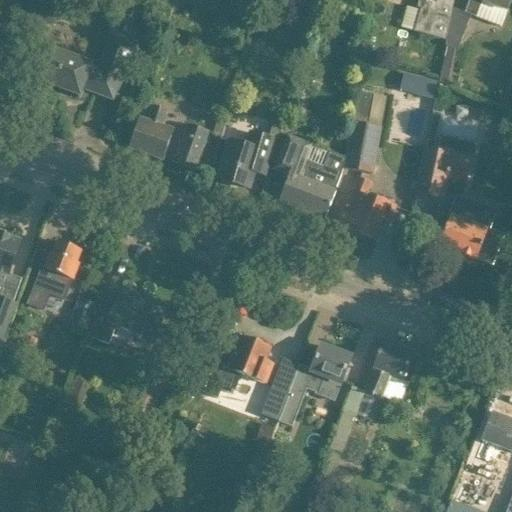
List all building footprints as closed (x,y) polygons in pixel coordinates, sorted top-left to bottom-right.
[(58,12),(66,9),(68,0),(40,0),(31,24),(37,26),(45,28),(54,26),(58,12)] [(176,10),(178,0),(167,0),(166,7),(176,10)] [(418,0),(416,9),(419,9),(414,33),(429,37),(446,43),(447,43),(450,14),(450,11),(453,0),(418,0)] [(476,18),(501,28),(507,11),(511,0),(469,0),(464,13),(476,18)] [(447,43),(438,83),(449,86),(457,51),(468,21),(450,14),(447,43)] [(142,15),(139,24),(150,28),(153,19),(142,15)] [(336,18),(333,31),(351,36),(354,23),(336,18)] [(47,48),(42,61),(35,79),(79,96),(82,88),(112,100),(127,60),(105,52),(98,69),(91,66),(91,65),(47,48)] [(420,79),(416,95),(432,99),(436,83),(420,79)] [(511,84),(503,108),(511,111),(511,109),(511,84)] [(358,93),(345,158),(341,170),(373,176),(382,128),(380,128),(386,98),(358,93)] [(291,120),(302,124),(308,103),(297,100),(291,120)] [(139,118),(136,129),(129,148),(163,160),(173,129),(161,125),(166,110),(153,105),(148,121),(139,118)] [(229,112),(224,128),(234,131),(239,115),(229,112)] [(263,176),(278,123),(270,121),(265,139),(248,134),(245,148),(226,142),(215,180),(247,189),(252,172),(263,176)] [(188,124),(181,144),(175,164),(195,171),(208,131),(188,124)] [(341,170),(345,158),(330,152),(324,167),(308,160),(314,144),(288,134),(274,170),(290,176),(279,201),(324,219),(331,200),(329,200),(341,170)] [(415,193),(442,198),(451,156),(424,150),(415,193)] [(389,222),(401,191),(373,180),(371,183),(357,178),(347,204),(339,225),(373,238),(380,219),(389,222)] [(503,236),(489,231),(492,223),(477,217),(480,210),(456,201),(439,245),(475,260),(476,257),(492,263),(503,236)] [(0,285),(4,287),(8,274),(9,274),(21,242),(11,239),(11,237),(0,233),(0,285)] [(41,267),(27,307),(44,313),(50,297),(66,303),(77,270),(80,263),(77,263),(82,251),(59,243),(55,254),(51,252),(48,261),(45,268),(41,267)] [(100,305),(93,324),(91,323),(86,335),(109,344),(116,326),(155,340),(164,316),(160,308),(135,298),(137,294),(121,288),(113,310),(100,305)] [(86,332),(96,305),(78,298),(68,325),(86,332)] [(0,343),(14,304),(0,299),(0,343)] [(203,393),(217,399),(221,390),(234,395),(242,375),(266,385),(275,364),(264,360),(269,348),(244,338),(238,353),(235,351),(229,366),(216,361),(203,393)] [(31,354),(36,343),(27,339),(22,350),(31,354)] [(403,381),(407,370),(414,352),(383,340),(363,392),(352,388),(304,511),(332,511),(339,496),(336,495),(349,478),(335,473),(356,415),(374,421),(391,376),(403,381)] [(321,347),(311,372),(312,373),(311,375),(299,371),(301,366),(300,365),(289,395),(288,395),(289,396),(279,423),(292,428),(306,390),(315,393),(315,394),(334,401),(351,358),(347,357),(348,354),(338,350),(337,353),(321,347)] [(287,354),(280,375),(274,389),(289,395),(301,360),(287,354)] [(511,420),(494,414),(488,429),(483,442),(475,439),(455,490),(468,495),(480,463),(511,475),(511,420)] [(263,424),(258,439),(271,444),(276,429),(263,424)] [(26,448),(23,456),(34,460),(37,452),(26,448)] [(79,482),(69,502),(79,508),(90,488),(79,482)] [(487,511),(499,511),(507,487),(496,484),(487,511)] [(477,511),(452,501),(447,511),(477,511)]
